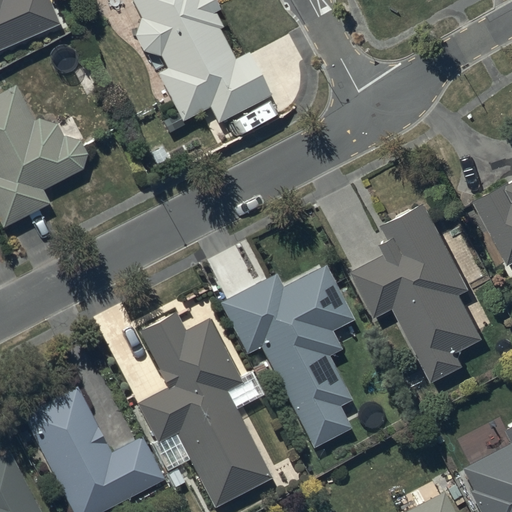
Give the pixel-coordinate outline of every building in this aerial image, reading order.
[(0,0),(0,50),(60,26),(49,0),(0,0)] [(130,0),(139,19),(138,20),(138,21),(137,23),(136,24),(135,26),(135,27),(134,28),(134,30),(134,32),(134,33),(134,35),(134,36),(134,38),(134,39),(135,41),(135,42),(136,44),(137,45),(137,46),(138,48),(139,49),(140,50),(141,51),(143,52),(144,53),(145,54),(147,54),(148,55),(150,56),(151,56),(153,56),(154,57),(156,57),(157,57),(159,57),(165,69),(157,73),(181,122),(209,109),(216,123),(269,98),(248,54),(235,60),(220,30),(223,28),(215,13),(219,11),(218,7),(220,6),(217,0),(130,0)] [(62,136),(57,125),(37,118),(33,120),(15,85),(0,92),(0,224),(2,228),(49,203),(43,191),(82,171),(86,155),(80,143),(62,136)] [(511,186),(479,203),(510,262),(511,260),(511,186)] [(385,257),(354,272),(376,318),(394,309),(431,385),(467,368),(460,352),(483,341),(460,293),(469,289),(426,202),(381,224),(390,241),(380,246),(385,257)] [(273,275),(220,303),(247,354),(260,347),(313,449),(351,429),(338,404),(351,397),(329,355),(341,349),(331,331),(353,320),(324,266),(281,289),(273,275)] [(176,314),(139,332),(168,389),(137,404),(157,444),(177,434),(214,508),(271,480),(228,392),(242,385),(210,320),(185,333),(176,314)] [(74,388),(21,416),(70,511),(104,511),(166,481),(143,436),(108,454),(74,388)] [(510,444),(459,468),(480,511),(511,511),(511,425),(503,430),(510,444)] [(0,511),(40,511),(10,451),(0,456),(0,511)] [(452,511),(443,493),(406,511),(452,511)]
